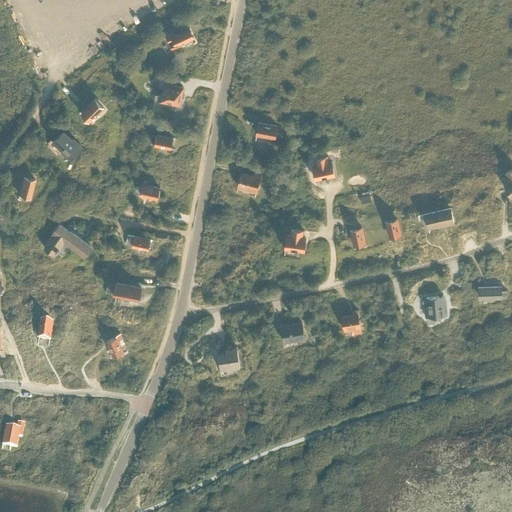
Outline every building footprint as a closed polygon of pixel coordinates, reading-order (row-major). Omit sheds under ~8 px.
[(179,43),(194,36),(190,27),(175,34),(173,32),(166,35),(173,49),(180,46),(179,43)] [(160,100),(180,104),(184,87),(164,83),(160,100)] [(89,120),(103,107),(96,99),(82,113),(89,120)] [(277,125),(259,122),(257,133),(274,137),(273,143),(279,144),(282,132),(276,131),(277,125)] [(82,147),(73,138),(72,140),(64,131),(53,141),(70,159),(82,147)] [(171,148),(173,137),(157,134),(155,144),(171,148)] [(266,143),(267,136),(257,135),(256,142),(266,143)] [(327,155),(316,158),(317,164),(313,165),(316,179),(335,175),(332,161),(328,161),(327,155)] [(241,172),(238,186),(257,191),(261,175),(254,173),(253,175),(241,172)] [(24,176),(19,193),(30,196),(35,179),(24,176)] [(158,198),(160,187),(143,184),(141,194),(158,198)] [(425,213),(428,228),(454,222),(451,207),(425,213)] [(386,220),(390,236),(400,234),(397,218),(386,220)] [(85,256),(92,247),(60,223),(53,232),(54,233),(45,246),(54,253),(64,240),(85,256)] [(361,226),(351,228),(355,245),(365,242),(361,226)] [(291,234),(287,234),(285,248),(304,250),(306,236),(303,236),(303,230),(292,228),(291,234)] [(149,249),(151,238),(134,235),(132,246),(149,249)] [(130,298),(139,300),(142,286),(116,282),(114,295),(124,297),(124,299),(129,300),(130,298)] [(501,289),(501,285),(479,286),(479,295),(484,295),(484,299),(493,299),(493,297),(502,296),(502,294),(507,294),(506,289),(501,289)] [(428,307),(425,308),(425,316),(447,314),(445,298),(443,298),(443,295),(427,297),(428,307)] [(354,313),(342,315),(345,329),(354,328),(354,332),(361,331),(357,309),(353,309),(354,313)] [(39,339),(50,341),(52,323),(41,322),(39,339)] [(305,338),(302,322),(281,325),(284,341),(305,338)] [(107,340),(113,356),(116,355),(117,356),(121,354),(122,353),(124,352),(119,340),(123,339),(120,333),(116,334),(117,336),(107,340)] [(226,352),(218,353),(221,369),(232,368),(239,367),(241,366),(237,346),(225,348),(226,352)] [(19,437),(22,438),(25,425),(18,424),(17,429),(7,427),(3,446),(17,448),(19,437)]
